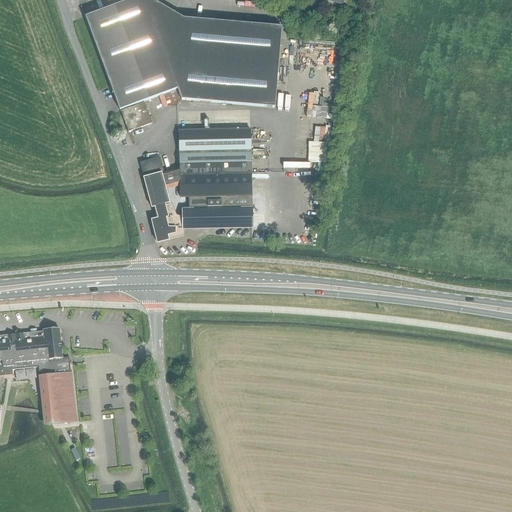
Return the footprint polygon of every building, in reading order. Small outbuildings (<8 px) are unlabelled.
[(119,111),(119,110),(143,102),(177,89),(181,99),(274,107),(281,27),(183,19),(151,0),(130,0),(84,17),(119,111)] [(101,0),(105,9),(127,0),(101,0)] [(144,103),(120,111),(127,132),(151,123),(144,103)] [(311,132),(311,162),(326,162),(327,124),(322,124),(322,132),(311,132)] [(159,157),(139,163),(151,208),(155,207),(164,204),(169,203),(165,190),(179,186),(179,198),(188,198),(251,197),(250,129),(178,131),(179,169),(163,172),(159,157)] [(300,191),(321,191),(322,181),(300,181),(300,191)] [(188,209),(182,209),(182,218),(182,230),(184,230),(252,228),(251,197),(188,198),(188,209)] [(158,219),(151,221),(157,244),(168,241),(167,236),(175,234),(175,236),(184,236),(184,230),(182,230),(182,218),(172,215),(168,216),(164,204),(155,207),(158,219)] [(0,376),(12,375),(11,370),(37,368),(43,426),(77,422),(72,372),(70,373),(69,358),(62,359),(58,329),(42,330),(43,332),(0,336),(0,376)] [(75,461),(80,459),(74,448),(70,451),(75,461)]
